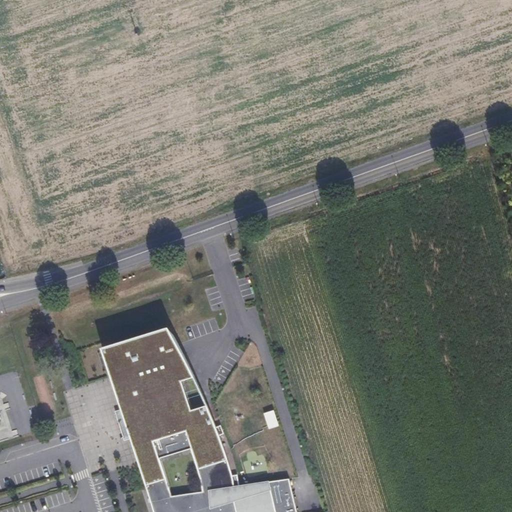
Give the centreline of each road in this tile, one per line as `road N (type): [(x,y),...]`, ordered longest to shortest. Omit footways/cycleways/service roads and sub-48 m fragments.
road 1 (primary): [(28,289),(511,122)]
road 2 (unknown): [(72,459),(27,343)]
